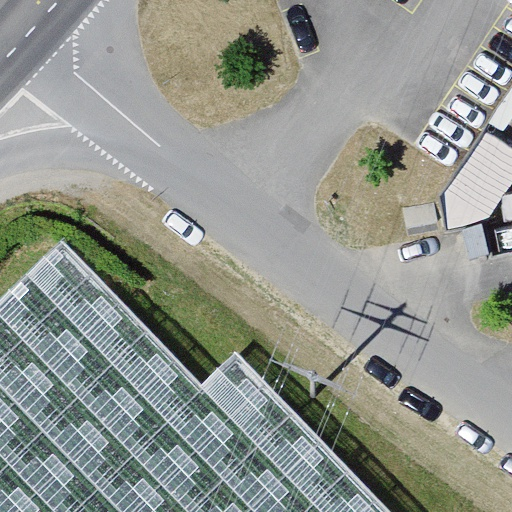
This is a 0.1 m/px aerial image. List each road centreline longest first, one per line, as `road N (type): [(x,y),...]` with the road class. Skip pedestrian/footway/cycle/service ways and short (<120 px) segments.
road 1 (unclassified): [(9,32),(511,412)]
road 2 (unknown): [(219,191),(301,48)]
